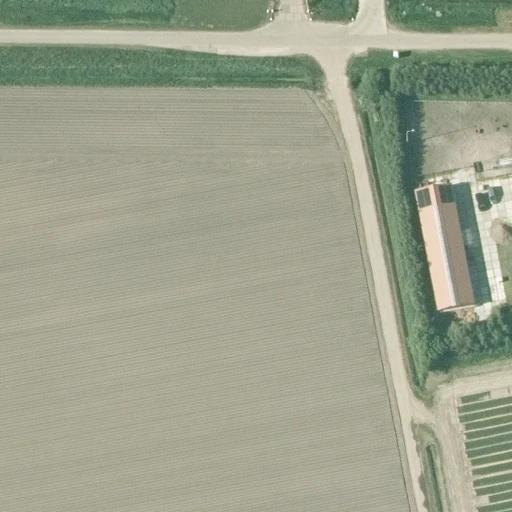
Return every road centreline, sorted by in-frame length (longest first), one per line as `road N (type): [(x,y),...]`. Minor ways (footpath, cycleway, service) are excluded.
road 1 (unclassified): [(511,43),(0,37)]
road 2 (unknown): [(339,41),(428,511)]
